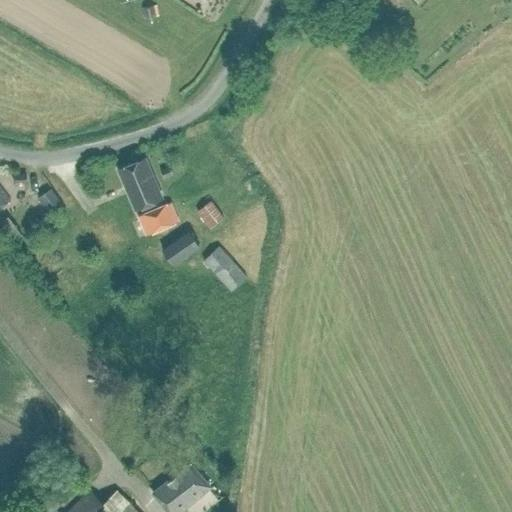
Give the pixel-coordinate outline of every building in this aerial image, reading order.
[(387,0),(398,8),(404,0),(387,0)] [(136,207),(162,196),(145,157),(119,168),(136,207)] [(160,169),(163,178),(174,174),(171,166),(160,169)] [(27,172),(15,172),(15,183),(27,182),(27,172)] [(0,202),(2,201),(3,203),(9,199),(0,186),(0,202)] [(51,188),(37,198),(47,212),(61,203),(51,188)] [(196,210),(209,227),(223,216),(210,199),(196,210)] [(165,203),(139,214),(147,233),(179,218),(171,201),(165,203)] [(8,214),(0,220),(0,227),(11,241),(22,232),(8,214)] [(172,265),(200,245),(188,228),(160,248),(172,265)] [(202,260),(230,290),(247,275),(218,245),(202,260)] [(189,462),(153,492),(169,511),(180,511),(210,486),(189,462)] [(32,511),(60,511),(56,508),(69,495),(59,485),(32,511)] [(139,511),(118,490),(105,503),(89,488),(66,511),(139,511)]
